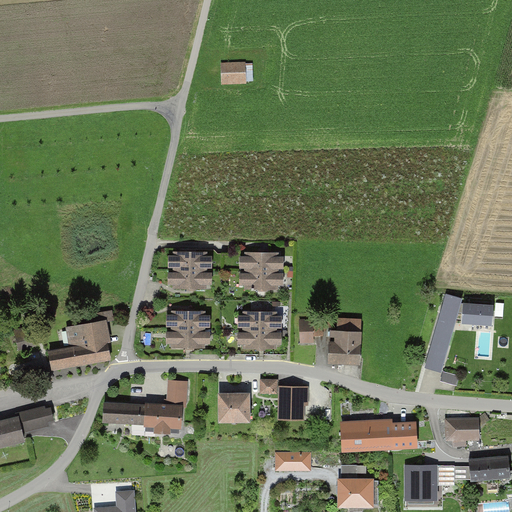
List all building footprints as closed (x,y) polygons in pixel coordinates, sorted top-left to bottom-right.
[(245,64),(223,65),(224,85),(246,84),(245,64)] [(176,252),(176,272),(208,273),(208,252),(176,252)] [(248,253),(247,273),(281,273),(281,254),(248,253)] [(176,272),(176,293),(208,293),(208,273),(176,272)] [(247,273),(247,292),(280,292),(281,273),(247,273)] [(447,291),(425,365),(442,370),(463,296),(447,291)] [(493,300),(463,299),(462,323),(492,324),(493,300)] [(174,313),(174,332),(209,331),(208,313),(174,313)] [(245,313),(245,332),(279,332),(280,313),(245,313)] [(87,325),(70,329),(73,348),(49,353),(52,369),(111,358),(104,322),(101,323),(99,314),(86,317),(87,325)] [(316,320),(301,320),(301,344),(316,344),(316,320)] [(334,320),(333,365),(367,365),(367,321),(334,320)] [(174,332),(174,351),(209,350),(209,331),(174,332)] [(36,343),(34,332),(19,334),(20,345),(36,343)] [(245,332),(245,350),(279,350),(279,332),(245,332)] [(445,370),(442,379),(459,384),(462,375),(445,370)] [(279,380),(263,380),(263,395),(279,395),(279,380)] [(189,381),(170,381),(169,401),(188,401),(189,381)] [(308,387),(284,387),(283,417),(307,418),(308,387)] [(252,393),(221,395),(222,423),(254,421),(252,393)] [(149,404),(108,403),(108,423),(146,424),(149,404)] [(190,406),(149,404),(147,429),(188,432),(190,406)] [(50,406),(0,420),(0,448),(25,441),(24,436),(56,427),(50,406)] [(480,416),(446,417),(446,439),(480,438),(480,416)] [(418,417),(338,423),(339,449),(420,444),(418,417)] [(313,451),(276,452),(276,471),(313,470),(313,451)] [(509,453),(470,457),(472,480),(511,476),(509,453)] [(437,501),(437,463),(404,463),(404,501),(437,501)] [(344,465),(344,473),(362,473),(362,465),(344,465)] [(377,479),(342,479),(342,507),(378,506),(377,479)] [(96,508),(96,511),(135,511),(133,491),(117,493),(118,506),(96,508)]
